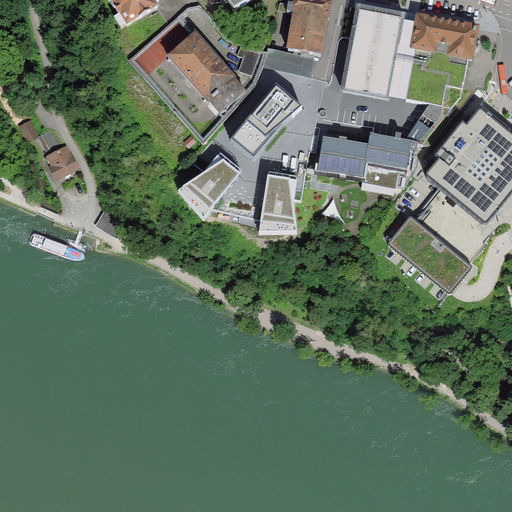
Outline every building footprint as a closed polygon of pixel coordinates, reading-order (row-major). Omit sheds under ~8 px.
[(108,0),(119,16),(116,18),(124,30),(138,20),(139,22),(160,8),(157,4),(161,1),(160,0),(108,0)] [(210,0),(211,1),(223,1),(228,4),(235,14),(254,0),(210,0)] [(321,58),(332,2),(322,0),(293,0),(292,5),(289,5),(288,13),(294,14),(289,52),(305,55),(315,57),(321,58)] [(456,105),(463,96),(469,61),(412,52),(417,26),(414,25),(415,21),(408,20),(407,25),(403,24),(404,16),(359,8),(356,21),(360,22),(359,30),(355,30),(344,96),(390,104),(393,84),(411,87),(408,103),(429,107),(404,142),(419,145),(423,145),(456,105)] [(417,26),(412,52),(469,61),(472,62),(474,55),(478,28),(418,18),(417,26)] [(195,37),(171,59),(220,113),(244,91),(195,37)] [(262,48),(264,43),(251,37),(249,42),(262,48)] [(252,77),(259,56),(241,50),(238,58),(244,60),(240,73),(252,77)] [(265,67),(311,78),(315,57),(305,55),(304,58),(269,50),(268,54),(265,67)] [(456,105),(423,145),(431,147),(476,92),(483,57),(474,55),(472,62),(469,61),(463,96),(456,105)] [(277,90),(232,142),(254,161),(274,134),(302,110),(277,90)] [(440,162),(426,178),(483,225),(511,190),(511,136),(482,112),(467,130),(463,126),(436,158),(440,162)] [(27,139),(37,134),(28,118),(19,123),(27,139)] [(51,127),(37,134),(47,153),(61,146),(51,127)] [(340,143),(324,141),(319,173),(364,181),(366,165),(407,172),(410,154),(417,155),(419,145),(404,142),(401,141),(402,135),(396,134),(395,141),(371,136),(369,148),(348,145),(349,142),(340,140),(340,143)] [(196,143),(192,138),(186,143),(190,148),(196,143)] [(49,166),(55,178),(76,166),(64,144),(61,146),(47,153),(53,164),(49,166)] [(366,165),(364,181),(362,190),(394,196),(395,189),(404,190),(417,172),(420,155),(417,155),(410,154),(407,172),(366,165)] [(241,177),(220,160),(209,173),(186,190),(213,212),(242,218),(250,183),(247,182),(241,177)] [(270,186),(250,183),(242,218),(263,222),(263,226),(298,229),(293,207),(297,184),(271,179),(270,186)] [(106,215),(100,226),(119,237),(125,226),(106,215)] [(416,220),(393,247),(453,296),(475,269),(416,220)] [(407,362),(418,367),(422,359),(410,354),(407,362)]
